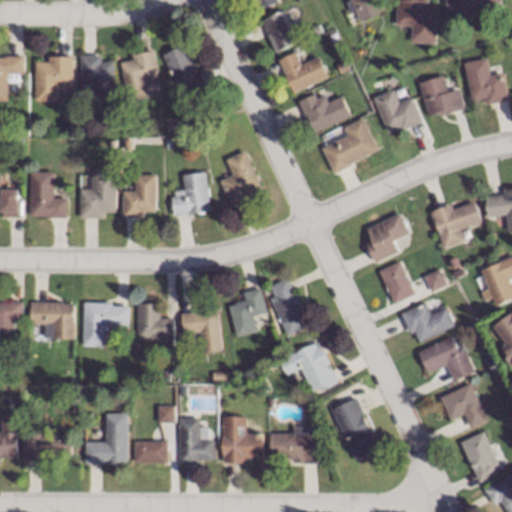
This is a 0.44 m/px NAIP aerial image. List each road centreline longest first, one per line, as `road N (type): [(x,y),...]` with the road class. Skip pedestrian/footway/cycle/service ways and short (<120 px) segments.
road 1 (residential): [(201,0),(448,511)]
road 2 (residential): [(511,147),(436,162),(308,225),(201,259),(0,259)]
road 3 (residential): [(433,486),(392,505),(0,504)]
road 4 (residential): [(169,0),(120,18),(0,17)]
